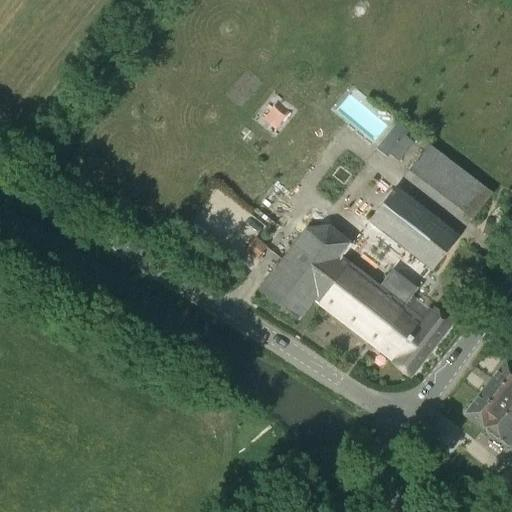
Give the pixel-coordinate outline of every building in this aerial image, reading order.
[(405,137),(390,155),(399,162),(414,143),(405,137)] [(491,194),(428,145),(409,169),(404,176),(468,225),(491,194)] [(394,188),(367,223),(430,271),(457,237),(394,188)] [(431,312),(411,297),(416,289),(391,270),(379,286),(340,256),(350,245),(327,227),(305,230),(258,291),(297,321),(313,301),(392,362),(391,364),(409,378),(452,323),(434,308),(431,312)] [(255,259),(263,248),(253,241),(245,252),(255,259)] [(511,440),(511,367),(505,361),(464,414),(507,447),(511,440)] [(511,466),(500,482),(511,491),(511,466)]
